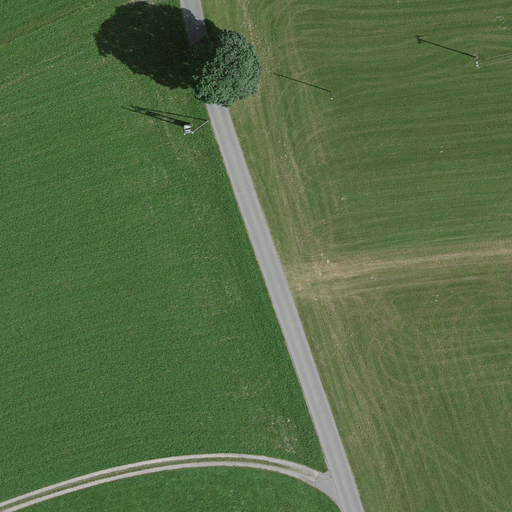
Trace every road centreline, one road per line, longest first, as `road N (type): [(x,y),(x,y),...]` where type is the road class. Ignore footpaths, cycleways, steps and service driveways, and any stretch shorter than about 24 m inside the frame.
road 1 (unclassified): [(352,511),(237,170),(190,0)]
road 2 (track): [(0,511),(115,476),(194,463),(252,463),(349,500)]
